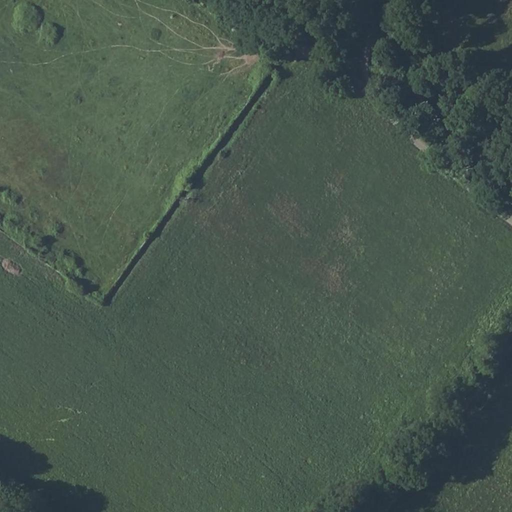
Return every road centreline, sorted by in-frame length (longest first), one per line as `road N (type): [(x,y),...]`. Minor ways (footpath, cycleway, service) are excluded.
road 1 (unclassified): [(511,219),(334,66),(231,0)]
road 2 (track): [(382,511),(511,344)]
